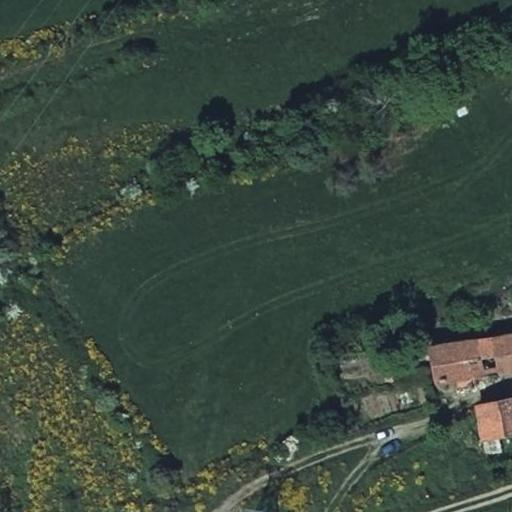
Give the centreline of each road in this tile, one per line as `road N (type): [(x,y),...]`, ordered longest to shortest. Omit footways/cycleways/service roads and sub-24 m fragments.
road 1 (track): [(224,511),(305,461),(391,433),(326,511)]
road 2 (track): [(511,384),(391,433)]
